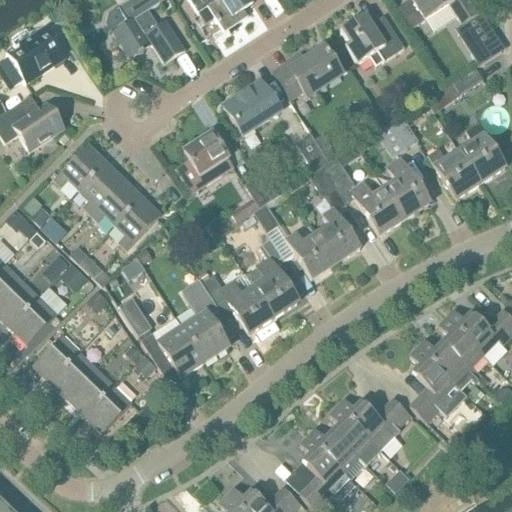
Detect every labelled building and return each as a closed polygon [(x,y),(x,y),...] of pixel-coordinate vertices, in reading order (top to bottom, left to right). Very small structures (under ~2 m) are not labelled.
[(108,16),(106,26),(112,35),(111,35),(129,63),(150,49),(163,68),(184,54),(165,24),(155,30),(145,15),(160,5),(167,0),(132,0),(117,10),(108,16)] [(189,0),(188,1),(197,15),(207,9),(223,35),(247,20),(243,13),(252,6),(248,0),(189,0)] [(465,0),(408,0),(410,2),(395,12),(408,33),(448,7),(462,28),(477,18),(465,0)] [(382,19),(370,28),(363,18),(339,34),(348,47),(344,49),(356,68),(375,55),(382,66),(403,52),(382,19)] [(15,49),(11,51),(12,52),(5,57),(7,61),(15,73),(1,82),(8,93),(22,84),(24,87),(40,77),(50,70),(65,61),(45,31),(30,41),(27,36),(25,32),(11,41),(13,45),(17,50),(16,50),(15,49)] [(496,40),(470,57),(478,69),(504,52),(496,40)] [(288,67),(273,77),(291,104),(301,97),(304,102),(340,78),(323,52),(305,63),(291,72),(288,67)] [(482,84),(474,72),(449,88),(457,100),(482,84)] [(259,86),(248,93),(222,110),(242,140),(279,115),(259,86)] [(27,120),(18,107),(0,118),(0,141),(4,148),(17,139),(28,156),(62,133),(46,108),(27,120)] [(388,118),(381,123),(385,130),(389,127),(393,125),(388,118)] [(393,125),(389,127),(407,155),(419,147),(401,120),(393,125)] [(381,123),(372,128),(376,135),(385,130),(381,123)] [(458,155),(479,188),(504,172),(484,142),(489,140),(479,125),(464,135),(471,146),(458,155)] [(389,127),(385,130),(376,135),(374,137),(392,164),(407,155),(389,127)] [(215,169),(221,177),(232,171),(226,162),(227,162),(210,136),(182,155),(189,165),(176,173),(191,196),(205,188),(199,179),(215,169)] [(321,172),(328,167),(316,149),(309,137),(294,146),(313,176),(321,172)] [(321,146),(316,149),(328,167),(336,162),(338,161),(329,147),(321,146)] [(77,194),(106,166),(87,148),(53,183),(61,190),(67,184),(77,194)] [(479,188),(458,155),(444,163),(437,152),(426,160),(455,204),(479,188)] [(336,162),(328,167),(321,172),(334,193),(338,198),(353,189),(336,162)] [(396,185),(384,193),(403,223),(428,206),(400,163),(387,171),(396,185)] [(106,166),(77,194),(88,204),(81,211),(89,218),(124,183),(106,166)] [(321,201),(334,193),(321,172),(313,176),(308,180),(321,201)] [(386,174),(364,182),(367,192),(389,184),(386,174)] [(243,188),(251,201),(258,212),(265,208),(271,204),(256,180),(243,188)] [(142,201),(124,183),(89,218),(97,226),(103,219),(114,230),(142,201)] [(403,223),(384,193),(371,201),(362,187),(349,196),(378,239),(403,223)] [(142,201),(114,230),(124,240),(118,246),(126,254),(160,219),(142,201)] [(258,212),(251,201),(229,216),(236,227),(252,216),(258,212)] [(279,229),(265,208),(258,212),(252,216),(266,237),(279,229)] [(39,210),(29,221),(38,230),(48,219),(39,210)] [(315,238),(335,268),(359,252),(333,212),(321,220),(327,230),(315,238)] [(15,213),(7,221),(19,233),(27,225),(15,213)] [(256,225),(253,220),(243,227),(246,232),(256,225)] [(36,234),(29,228),(27,225),(19,233),(29,242),(36,234)] [(36,234),(29,242),(32,245),(38,252),(41,249),(46,244),(36,234)] [(57,235),(51,242),(57,247),(63,241),(57,235)] [(279,236),(269,243),(284,265),(293,259),(310,284),(335,268),(315,238),(302,246),(296,236),(284,244),(279,236)] [(252,293),(272,322),(296,306),(274,271),(284,265),(269,243),(257,250),(266,264),(244,278),(253,292),(252,293)] [(77,267),(84,260),(85,259),(77,251),(69,259),(77,267)] [(56,259),(48,268),(58,277),(66,269),(56,259)] [(98,273),(84,260),(77,267),(91,280),(98,273)] [(0,271),(0,305),(21,284),(4,268),(0,271)] [(71,268),(58,282),(74,296),(87,283),(71,268)] [(272,322),(252,293),(240,301),(231,287),(221,293),(212,279),(200,287),(215,310),(225,303),(248,338),(272,322)] [(0,305),(0,323),(2,326),(6,321),(13,327),(38,301),(21,284),(0,305)] [(198,284),(180,295),(197,322),(181,332),(203,367),(231,349),(227,344),(219,331),(225,327),(233,340),(234,339),(215,310),(200,287),(198,284)] [(38,301),(13,327),(19,333),(14,338),(26,349),(56,318),(65,309),(48,291),(38,301)] [(99,312),(106,305),(97,296),(90,303),(99,312)] [(118,310),(137,340),(151,331),(131,301),(118,310)] [(469,317),(473,321),(496,344),(493,347),(498,352),(510,339),(493,323),(478,308),(469,317)] [(511,322),(502,313),(493,323),(510,339),(511,337),(511,322)] [(469,317),(462,324),(452,315),(445,322),(482,359),(493,347),(496,344),(473,321),(469,317)] [(166,383),(159,371),(168,365),(179,382),(203,367),(181,332),(174,322),(140,344),(165,383),(166,383)] [(440,347),(472,378),(476,375),(471,370),(482,359),(445,322),(437,330),(447,340),(440,347)] [(111,328),(105,334),(111,339),(116,334),(111,328)] [(31,369),(43,380),(47,376),(53,382),(79,356),(61,339),(31,369)] [(472,378),(440,347),(433,354),(424,345),(416,352),(453,389),(459,394),(470,383),(474,386),(477,383),(472,378)] [(131,350),(124,357),(135,366),(141,359),(131,350)] [(411,377),(426,392),(430,388),(442,400),(453,389),(416,352),(408,360),(418,369),(411,377)] [(55,392),(66,403),(96,373),(79,356),(53,382),(59,388),(55,392)] [(146,380),(155,371),(143,359),(134,368),(146,380)] [(88,416),(113,389),(96,373),(66,403),(77,414),(81,409),(88,416)] [(442,400),(430,388),(426,392),(418,400),(435,417),(447,404),(442,400)] [(113,389),(88,416),(94,421),(89,426),(101,437),(130,406),(113,389)] [(425,426),(435,417),(418,400),(408,410),(425,426)] [(383,411),(400,428),(409,419),(392,402),(383,411)] [(391,443),(371,424),(375,420),(359,405),(352,413),(342,404),(335,411),(380,455),(391,443)] [(330,436),(364,468),(365,470),(380,455),(335,411),(328,419),(337,428),(330,436)] [(391,443),(399,435),(396,432),(400,428),(383,411),(375,420),(371,424),(391,443)] [(306,441),(350,483),(364,468),(330,436),(323,443),(314,434),(306,441)] [(306,441),(299,449),(309,458),(301,466),(305,470),(316,481),(320,477),(337,494),(334,497),(337,499),(351,485),(350,484),(350,483),(306,441)] [(316,481),(308,490),(325,506),(337,494),(320,477),(316,481)] [(312,511),(319,511),(325,506),(308,490),(299,499),(312,511)] [(274,500),(273,500),(285,511),(295,511),(300,507),(283,491),(274,500)] [(233,492),(225,500),(237,511),(285,511),(273,500),(274,500),(273,500),(265,508),(257,501),(254,498),(250,494),(242,502),(233,492)] [(237,511),(225,500),(218,508),(222,511),(237,511)]
